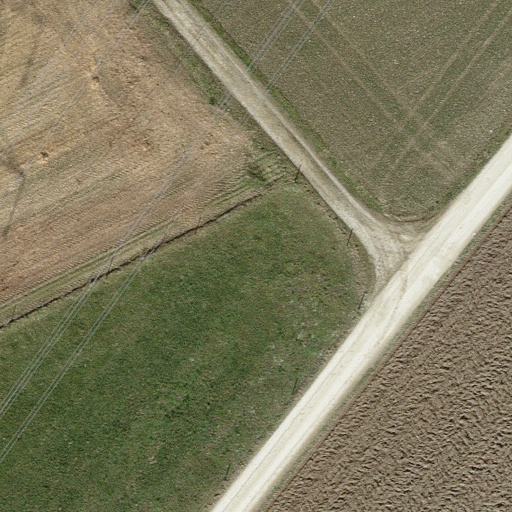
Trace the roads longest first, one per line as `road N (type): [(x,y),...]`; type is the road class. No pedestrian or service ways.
road 1 (track): [(511,165),(234,511)]
road 2 (track): [(412,290),(164,0)]
